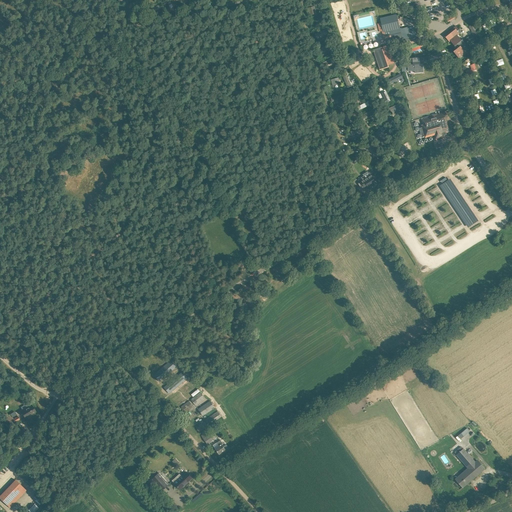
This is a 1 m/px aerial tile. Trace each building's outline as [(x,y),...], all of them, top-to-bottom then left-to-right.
[(401,32),(397,14),(380,18),(381,23),(377,24),(379,32),(382,31),(384,39),(391,37),(392,41),(402,38),(403,41),(416,38),(416,37),(418,37),(417,33),(416,33),(415,29),(401,32)] [(456,26),(449,31),(451,33),(445,37),(450,42),(451,41),(457,49),(453,51),(459,58),(466,52),(461,46),(465,43),(462,39),(461,40),(457,35),(459,33),(457,31),(459,29),(456,26)] [(389,51),(387,45),(373,49),(374,52),(379,70),(389,67),(388,65),(394,63),(390,51),(389,51)] [(422,57),(408,58),(409,67),(415,67),(415,73),(423,72),(423,71),(423,70),(422,63),(422,61),(422,58),(422,57)] [(471,69),(465,71),(467,75),(477,72),(474,63),(470,65),(471,69)] [(331,79),(332,86),(340,84),(338,77),(331,79)] [(386,91),(378,94),(383,104),(390,101),(386,91)] [(367,101),(357,106),(359,110),(369,105),(367,101)] [(390,115),(402,111),(399,104),(388,107),(390,115)] [(371,110),(362,114),(364,118),(373,115),(371,110)] [(424,135),(425,135),(425,137),(429,135),(433,134),(435,140),(436,140),(443,138),(442,133),(451,130),(450,123),(449,123),(446,113),(424,119),(426,124),(421,126),(424,135)] [(374,133),(378,137),(383,133),(379,129),(374,133)] [(374,173),(370,175),(361,181),(365,187),(367,185),(369,188),(379,181),(380,180),(378,175),(376,174),(375,172),(374,173)] [(479,220),(451,178),(440,185),(468,227),(479,220)] [(154,375),(159,381),(177,366),(171,360),(154,375)] [(164,387),(169,393),(188,378),(183,372),(164,387)] [(191,399),(196,406),(205,398),(200,392),(191,399)] [(181,407),(186,413),(193,407),(189,401),(181,407)] [(198,409),(203,415),(215,407),(211,401),(198,409)] [(32,405),(21,412),(25,419),(36,412),(32,405)] [(206,420),(209,425),(222,416),(218,411),(206,420)] [(4,415),(11,425),(20,419),(18,416),(13,419),(13,418),(15,417),(13,414),(11,416),(10,414),(8,415),(7,413),(4,415)] [(196,427),(199,432),(207,426),(204,422),(196,427)] [(467,427),(461,433),(463,435),(469,430),(467,427)] [(201,436),(207,444),(214,439),(208,431),(201,436)] [(215,448),(219,454),(226,450),(222,444),(223,443),(221,440),(217,442),(219,446),(215,448)] [(472,478),(473,478),(484,468),(478,460),(475,462),(472,459),(473,459),(476,459),(478,457),(478,455),(476,453),(474,452),(472,454),(472,457),(471,458),(463,449),(461,446),(454,452),(457,454),(456,455),(462,461),(463,460),(470,468),(457,480),(463,487),(470,481),(469,480),(472,478)] [(172,481),(180,489),(192,478),(187,472),(182,476),(180,474),(172,481)] [(168,485),(158,474),(152,479),(162,490),(168,485)] [(0,495),(0,498),(5,504),(22,486),(15,480),(0,495)]
